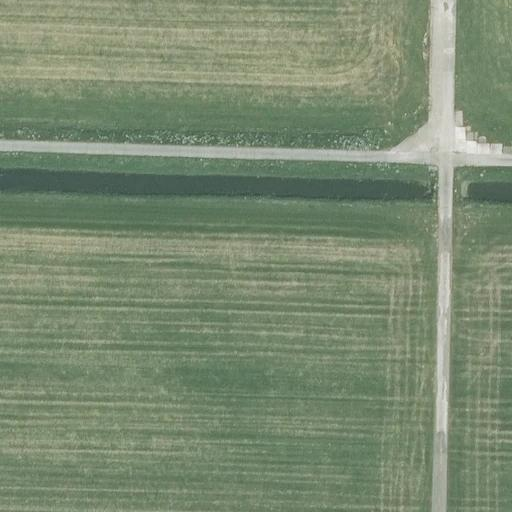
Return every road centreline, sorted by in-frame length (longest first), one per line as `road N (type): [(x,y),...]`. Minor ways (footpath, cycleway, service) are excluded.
road 1 (track): [(439,511),(446,160)]
road 2 (track): [(446,160),(448,0)]
